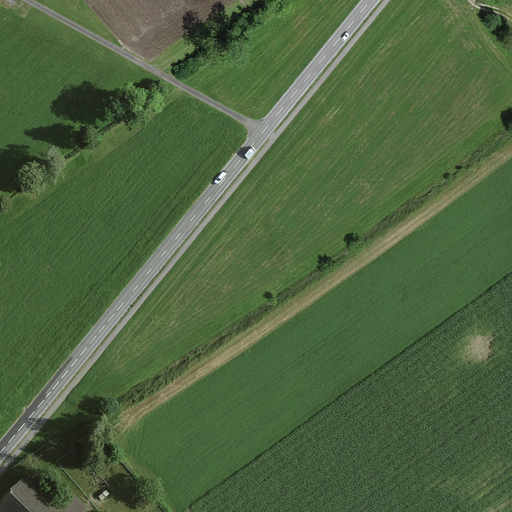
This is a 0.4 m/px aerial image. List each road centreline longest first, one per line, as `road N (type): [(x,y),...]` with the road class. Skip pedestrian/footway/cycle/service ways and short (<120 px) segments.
road 1 (tertiary): [(370,0),(0,452)]
road 2 (track): [(262,131),(27,0)]
